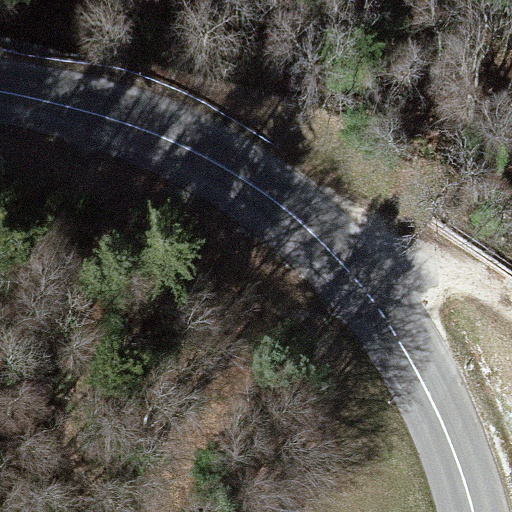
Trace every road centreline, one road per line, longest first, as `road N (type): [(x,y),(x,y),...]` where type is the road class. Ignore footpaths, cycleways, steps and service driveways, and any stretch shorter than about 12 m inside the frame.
road 1 (tertiary): [(472,511),(442,422),(407,355),(370,297),(316,237),(198,152),(31,97)]
road 2 (track): [(343,264),(439,268),(511,299)]
